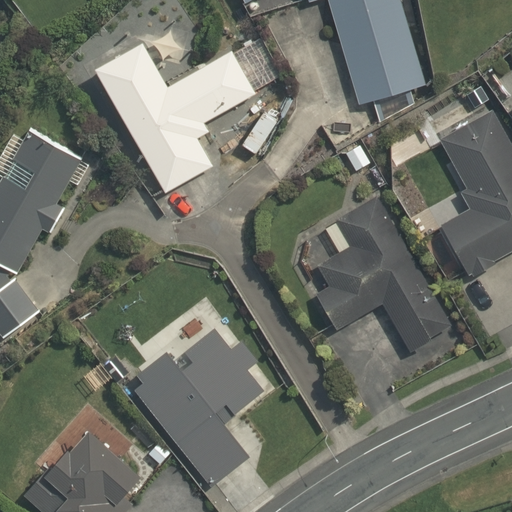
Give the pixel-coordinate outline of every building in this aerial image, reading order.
[(425,92),(405,0),(333,0),(357,107),(425,92)] [(151,42),(99,71),(167,195),(219,167),(204,140),(216,133),(210,122),(258,95),(235,53),(175,86),(151,42)] [(286,122),(264,108),(241,145),(263,158),(286,122)] [(511,139),(500,116),(443,146),(475,208),(446,222),(474,275),(511,255),(511,139)] [(85,159),(38,132),(0,198),(0,261),(21,273),(41,239),(53,246),(73,210),(60,202),(85,159)] [(355,249),(320,269),(329,286),(316,294),(337,332),(386,304),(412,352),(455,328),(383,199),(340,223),(355,249)] [(46,310),(18,280),(0,295),(0,336),(8,344),(46,310)] [(142,382),(133,389),(210,487),(249,456),(224,424),(234,417),(233,415),(263,391),(247,370),(258,362),(240,340),(230,348),(214,328),(183,351),(191,362),(181,370),(166,351),(135,374),(142,382)] [(91,427),(30,493),(50,511),(127,511),(125,510),(150,482),(91,427)]
